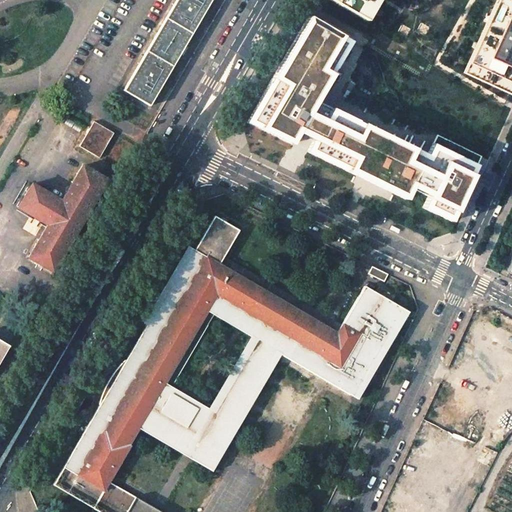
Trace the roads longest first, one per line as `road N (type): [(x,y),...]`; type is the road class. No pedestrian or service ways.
road 1 (tertiary): [(1,448),(182,146)]
road 2 (residential): [(462,279),(182,146)]
road 3 (residential): [(359,511),(462,279)]
road 4 (unknown): [(39,105),(51,114),(53,143),(8,214),(6,264)]
road 5 (tertiary): [(182,146),(268,0)]
road 6 (unknown): [(47,72),(90,94),(150,0)]
